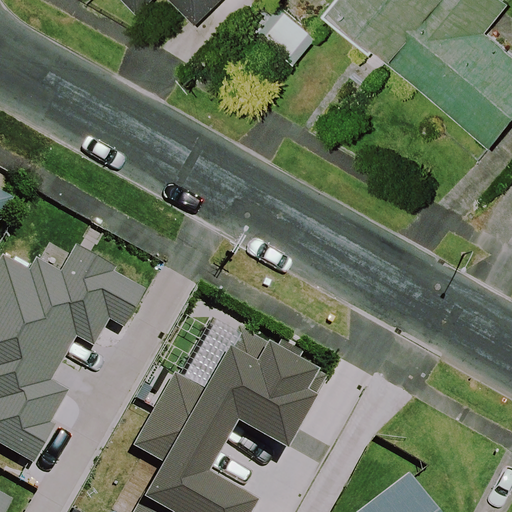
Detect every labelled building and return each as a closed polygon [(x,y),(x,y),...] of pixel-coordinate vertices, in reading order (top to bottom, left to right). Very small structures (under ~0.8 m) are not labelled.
[(171,0),(197,25),(222,0),(127,0),(141,13),(153,0),(171,0)] [(343,0),(331,16),(491,148),(511,122),(511,55),(487,34),(510,6),(501,0),(343,0)] [(292,63),(314,37),(285,13),(264,39),(292,63)] [(0,230),(14,205),(0,197),(0,230)] [(237,408),(170,371),(121,461),(215,511),(249,511),(297,426),(244,396),(237,408)] [(20,511),(73,418),(0,377),(0,510),(3,511),(20,511)] [(427,511),(401,478),(357,511),(427,511)]
